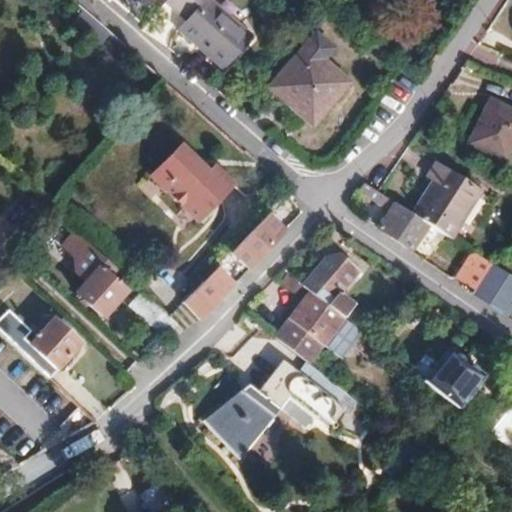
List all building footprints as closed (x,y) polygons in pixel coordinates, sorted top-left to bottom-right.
[(162,0),(184,17),(175,28),(221,66),(249,34),(206,0),(162,0)] [(346,80),(303,44),(269,85),(311,121),(346,80)] [(511,122),(511,98),(493,88),(487,99),(467,135),(463,143),(478,150),(499,161),(511,137),(511,128),(509,127),(511,122)] [(180,143),(156,168),(171,183),(165,189),(197,220),(234,183),(214,163),(208,169),(204,173),(193,162),(197,158),(180,143)] [(208,169),(197,158),(193,162),(204,173),(208,169)] [(429,179),(407,212),(427,224),(445,236),(475,189),(431,160),(422,174),(429,179)] [(171,183),(156,168),(150,175),(165,189),(171,183)] [(374,225),(411,249),(427,224),(407,212),(373,190),(362,183),(358,187),(356,192),(383,209),(374,225)] [(0,241),(3,243),(11,218),(0,214),(0,241)] [(265,215),(230,252),(248,267),(281,231),(265,215)] [(114,269),(74,234),(61,249),(72,259),(73,272),(85,282),(75,291),(101,317),(125,293),(107,277),(114,269)] [(352,305),(334,292),(354,266),(334,249),(319,254),(297,283),(309,292),(342,318),(352,305)] [(487,262),(470,252),(456,275),(472,287),(487,262)] [(511,278),(487,262),(472,287),(470,291),(505,315),(511,303),(511,278)] [(214,268),(201,282),(218,299),(232,285),(214,268)] [(201,282),(181,302),(198,319),(218,299),(201,282)] [(168,316),(140,292),(126,309),(153,334),(168,316)] [(322,344),(342,318),(309,292),(289,318),(322,344)] [(180,304),(171,313),(187,327),(195,318),(180,304)] [(308,362),(322,344),(289,318),(274,337),(308,362)] [(29,342),(15,328),(5,338),(46,377),(78,343),(52,319),(29,342)] [(481,375),(448,350),(423,382),(456,408),(481,375)] [(250,384),(202,422),(236,458),(279,401),(323,435),(338,415),(275,365),(256,389),(250,384)] [(511,405),(499,396),(477,424),(511,452),(511,405)]
